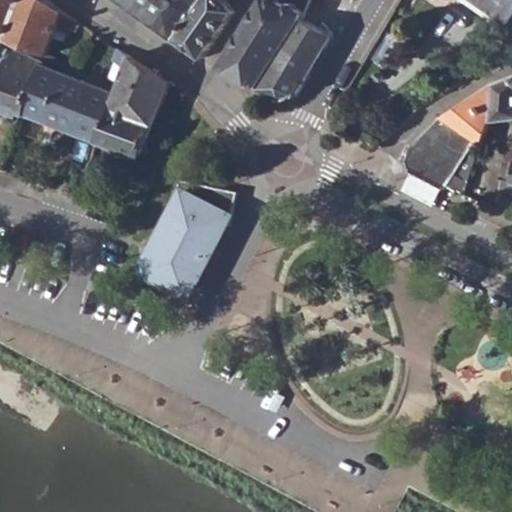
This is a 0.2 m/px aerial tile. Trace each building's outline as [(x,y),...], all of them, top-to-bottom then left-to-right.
[(0,0),(0,35),(6,38),(22,0),(0,0)] [(22,0),(6,38),(29,47),(27,53),(46,60),(45,64),(53,66),(57,58),(48,55),(58,28),(67,34),(72,28),(76,30),(80,23),(50,0),(22,0)] [(123,0),(202,55),(234,11),(225,0),(123,0)] [(306,10),(280,0),(260,0),(252,14),(222,61),(224,66),(227,70),(257,87),(306,10)] [(511,0),(477,0),(511,22),(511,0)] [(310,12),(306,10),(257,87),(281,100),(297,94),(333,34),(307,20),(310,12)] [(0,102),(0,103),(27,113),(45,64),(46,60),(27,53),(12,47),(12,49),(4,45),(6,38),(0,35),(0,102)] [(112,59),(116,62),(127,68),(121,84),(120,88),(118,93),(113,108),(156,125),(172,84),(149,69),(117,48),(112,59)] [(110,79),(121,84),(127,68),(116,62),(110,79)] [(118,93),(95,84),(62,70),(53,66),(45,64),(27,113),(47,121),(76,132),(100,142),(113,108),(118,93)] [(490,120),(511,117),(511,77),(494,84),(490,120)] [(450,186),(457,173),(470,178),(490,120),(494,84),(485,88),(440,119),(417,142),(407,160),(413,167),(450,186)] [(100,142),(143,158),(156,125),(113,108),(100,142)] [(511,181),(511,127),(500,180),(511,181)] [(145,270),(182,288),(188,271),(201,275),(227,223),(232,223),(238,190),(181,179),(174,215),(145,270)]
